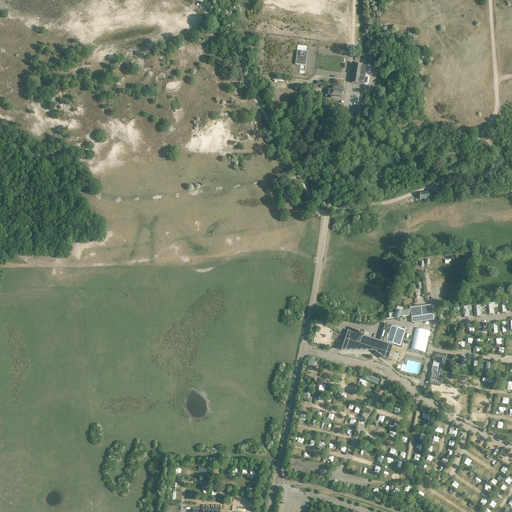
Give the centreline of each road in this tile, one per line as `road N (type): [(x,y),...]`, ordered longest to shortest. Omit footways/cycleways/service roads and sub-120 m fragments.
road 1 (track): [(329,209),(386,203),(434,186),(483,133)]
road 2 (track): [(483,133),(497,95),(490,0)]
